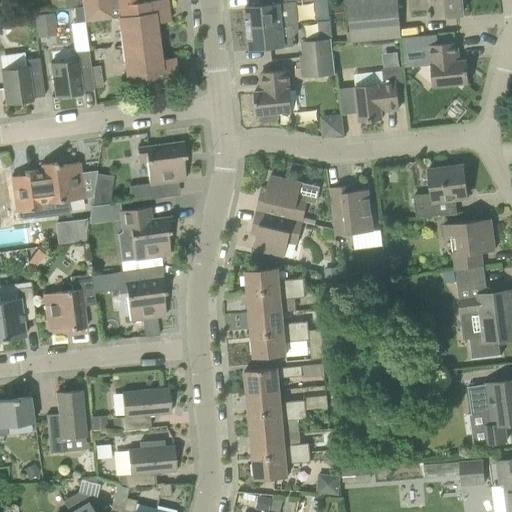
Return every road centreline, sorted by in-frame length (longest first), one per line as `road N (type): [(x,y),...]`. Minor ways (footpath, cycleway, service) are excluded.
road 1 (residential): [(225,140),(347,150),(487,136)]
road 2 (residential): [(0,136),(223,108)]
road 3 (residential): [(225,140),(223,191),(199,277),(200,347)]
road 4 (residential): [(0,371),(200,347)]
road 5 (residential): [(200,347),(212,480),(205,511)]
